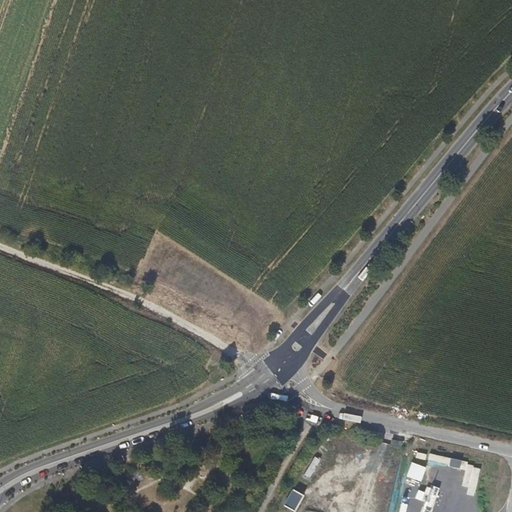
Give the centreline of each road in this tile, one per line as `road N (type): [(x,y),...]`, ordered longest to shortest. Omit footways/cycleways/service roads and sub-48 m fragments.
road 1 (secondary): [(0,499),(41,474),(266,387)]
road 2 (track): [(0,245),(127,296),(259,371)]
road 3 (secondary): [(254,375),(187,412),(0,483)]
road 4 (secondary): [(511,92),(358,272)]
road 5 (unclassified): [(511,452),(389,422)]
road 6 (track): [(258,511),(314,406)]
